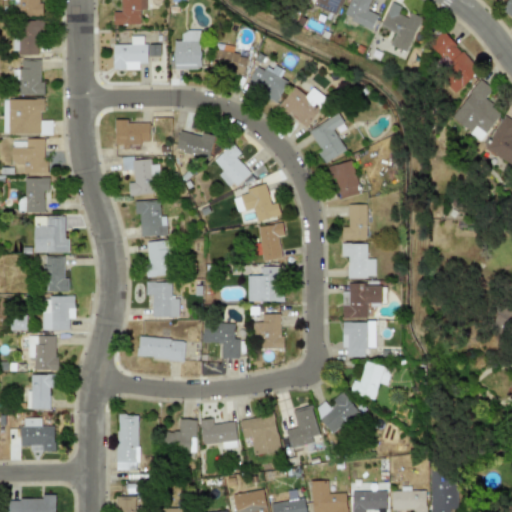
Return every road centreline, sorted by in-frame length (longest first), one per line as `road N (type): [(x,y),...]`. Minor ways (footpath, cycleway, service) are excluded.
road 1 (residential): [(99,385),(219,398),(312,376),(320,240),(294,165),(251,125),(195,105),(87,104)]
road 2 (residential): [(96,511),(97,397),(119,312),(120,273),(90,173),(87,0)]
